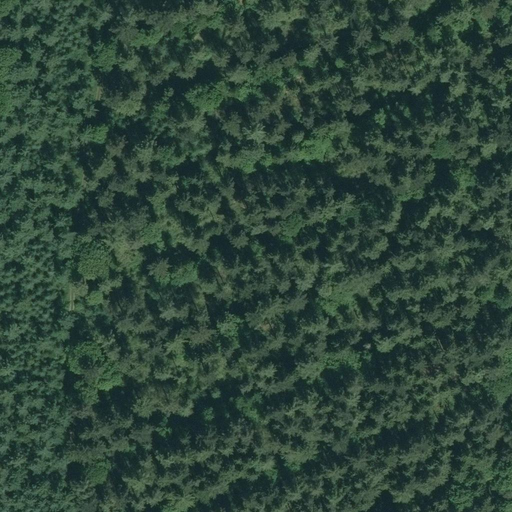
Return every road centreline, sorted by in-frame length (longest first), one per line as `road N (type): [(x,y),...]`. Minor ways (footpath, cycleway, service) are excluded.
road 1 (track): [(70,511),(57,268),(101,0)]
road 2 (track): [(478,511),(511,308)]
